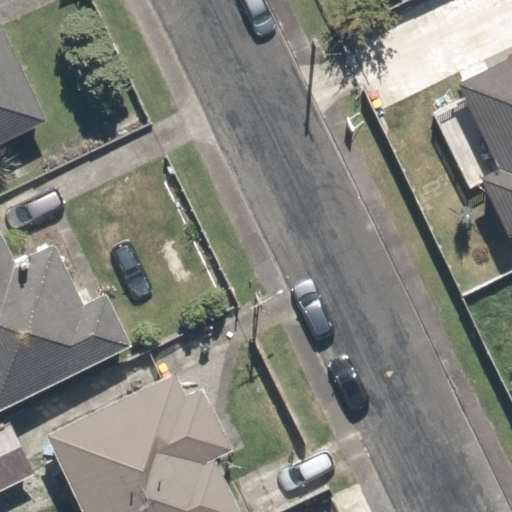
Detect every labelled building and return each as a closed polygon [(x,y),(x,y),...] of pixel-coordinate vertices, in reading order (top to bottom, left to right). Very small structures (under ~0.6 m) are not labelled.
[(0,138),(43,118),(0,30),(0,138)] [(491,166),(475,174),(503,233),(511,228),(511,46),(448,77),(491,166)] [(0,402),(129,342),(104,290),(80,302),(51,239),(11,259),(0,236),(0,402)] [(181,392),(171,369),(41,429),(80,511),(238,511),(211,454),(229,446),(199,383),(181,392)] [(0,486),(33,471),(8,422),(0,425),(0,486)]
